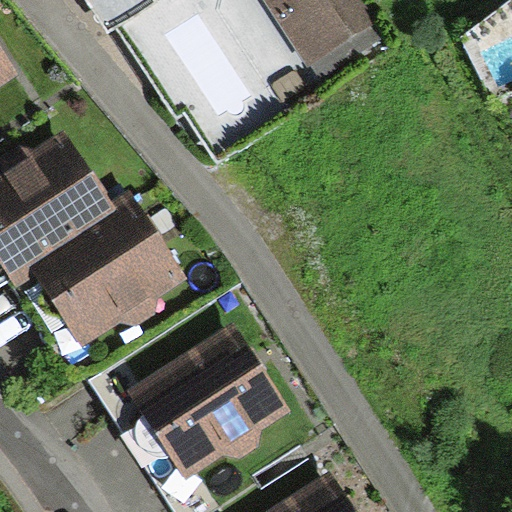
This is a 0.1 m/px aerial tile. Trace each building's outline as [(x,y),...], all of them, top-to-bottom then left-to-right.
[(82,0),(106,36),(120,28),(161,0),(82,0)] [(161,0),(120,28),(181,119),(191,112),(219,154),(384,43),(354,0),(161,0)] [(0,95),(19,83),(0,53),(0,95)] [(62,140),(0,179),(0,260),(12,279),(111,215),(62,140)] [(126,206),(29,269),(74,339),(171,276),(126,206)] [(231,333),(133,396),(180,469),(278,406),(231,333)] [(348,511),(329,482),(283,511),(348,511)]
